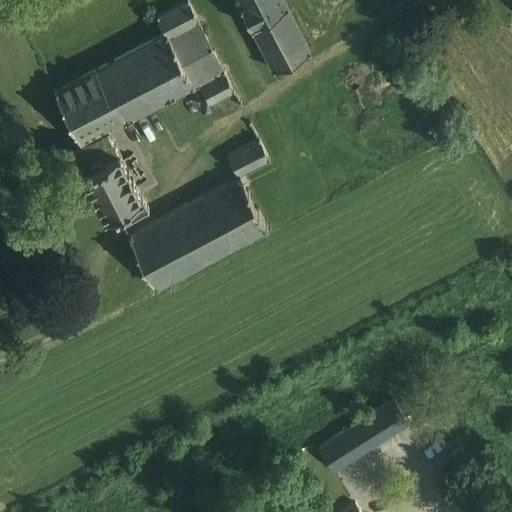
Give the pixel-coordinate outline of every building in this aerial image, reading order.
[(166,31),(55,89),(82,142),(109,128),(194,85),(205,106),(236,89),(189,0),(186,0),(158,15),(166,31)] [(311,50),(285,0),(239,0),(275,69),(311,50)] [(82,142),(79,144),(81,148),(75,151),(84,168),(120,149),(109,128),(82,142)] [(261,137),(229,154),(239,173),(242,173),(271,157),(261,137)] [(144,193),(120,149),(84,168),(82,169),(105,213),(118,207),(144,193)] [(239,173),(129,231),(157,285),(269,227),(242,173),(239,173)] [(144,193),(118,207),(124,220),(150,206),(144,193)] [(395,397),(320,443),(336,466),(410,420),(395,397)] [(363,511),(357,500),(337,511),(363,511)]
